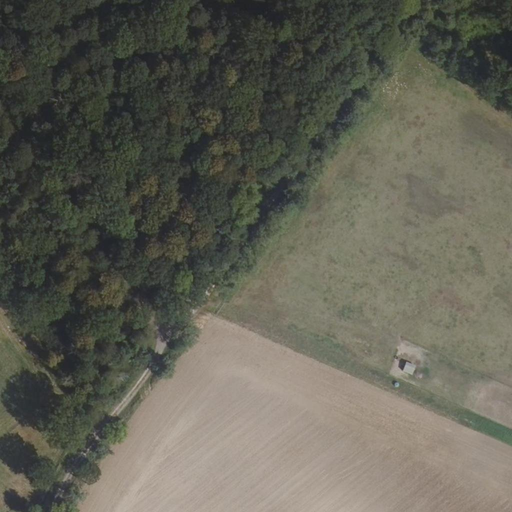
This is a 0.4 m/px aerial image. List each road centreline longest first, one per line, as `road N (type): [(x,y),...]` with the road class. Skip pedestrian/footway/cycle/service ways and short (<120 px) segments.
road 1 (track): [(0,108),(169,341),(63,511)]
road 2 (track): [(169,341),(433,0)]
